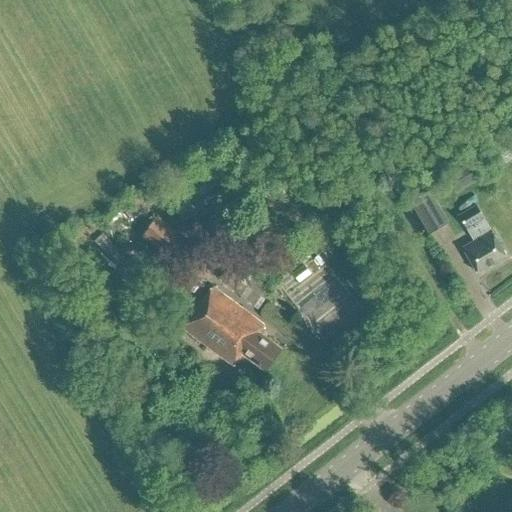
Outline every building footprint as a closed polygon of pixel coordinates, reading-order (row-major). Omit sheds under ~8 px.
[(248,162),(274,147),(261,127),(254,131),(255,132),(237,144),(248,162)] [(506,160),(511,156),(511,141),(500,148),(506,160)] [(456,189),(477,178),(472,169),(451,180),(456,189)] [(430,233),(448,222),(430,191),(411,202),(430,233)] [(476,239),(462,247),(477,272),(506,255),(492,230),(491,230),(485,219),(477,205),(459,215),(467,229),(470,228),(476,239)] [(186,238),(157,217),(143,236),(172,257),(186,238)] [(238,294),(257,309),(271,290),(252,275),(238,294)] [(265,371),(281,349),(259,332),(264,325),(213,287),(204,300),(202,298),(181,326),(234,366),(243,354),(265,371)]
